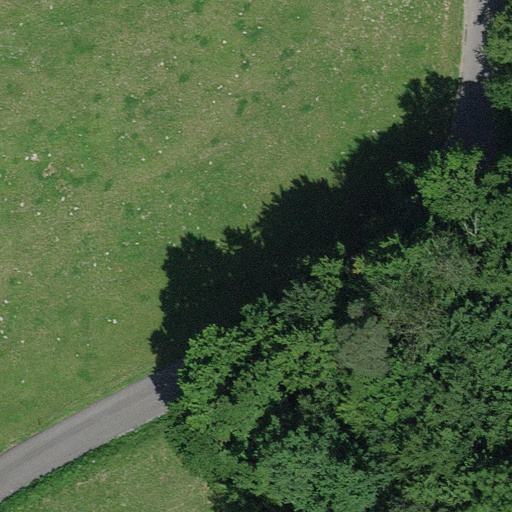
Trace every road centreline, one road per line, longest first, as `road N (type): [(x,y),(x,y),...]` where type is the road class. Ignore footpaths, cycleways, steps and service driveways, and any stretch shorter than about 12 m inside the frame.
road 1 (residential): [(0,483),(300,322),(402,254)]
road 2 (residential): [(402,254),(459,174),(486,71),(488,0)]
